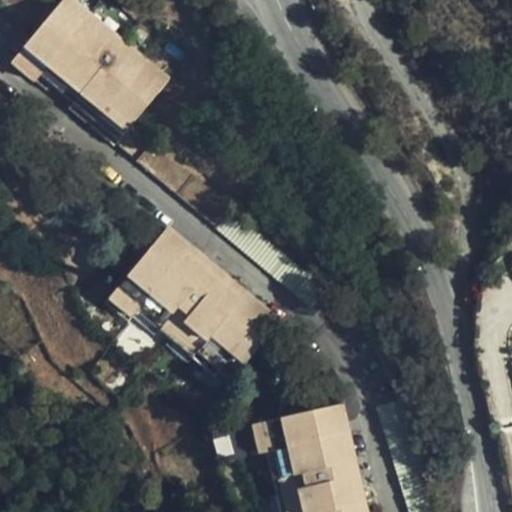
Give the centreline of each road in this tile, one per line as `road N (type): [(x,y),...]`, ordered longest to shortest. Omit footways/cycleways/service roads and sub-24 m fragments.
road 1 (residential): [(394,511),(348,366),(315,318),(0,70)]
road 2 (unclassified): [(492,511),(441,295),(402,211),(277,0)]
